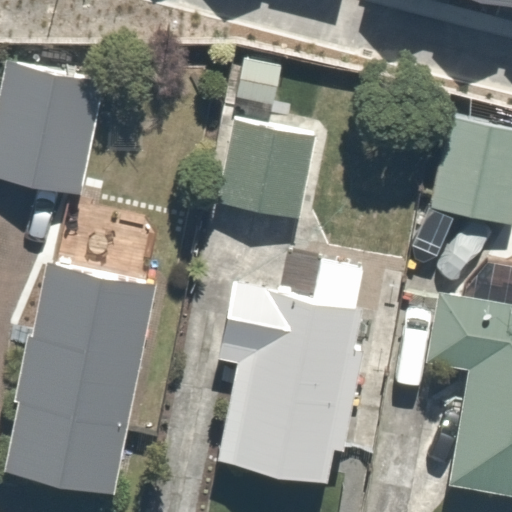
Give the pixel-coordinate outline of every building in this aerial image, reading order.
[(75,52),(0,35),(0,164),(74,180),(94,87),(69,82),(75,52)] [(228,43),(223,88),(268,93),(273,48),(228,43)] [(310,117),(221,101),(204,191),(294,207),(310,117)] [(511,207),(511,115),(440,102),(422,199),(511,215),(511,207)] [(317,466),(360,256),(313,246),(305,284),(219,267),(202,347),(226,352),(208,444),(317,466)] [(144,426),(168,298),(145,294),(149,271),(35,249),(0,430),(0,457),(109,479),(120,421),(144,426)] [(511,291),(421,280),(409,379),(452,384),(442,471),(511,479),(511,291)]
